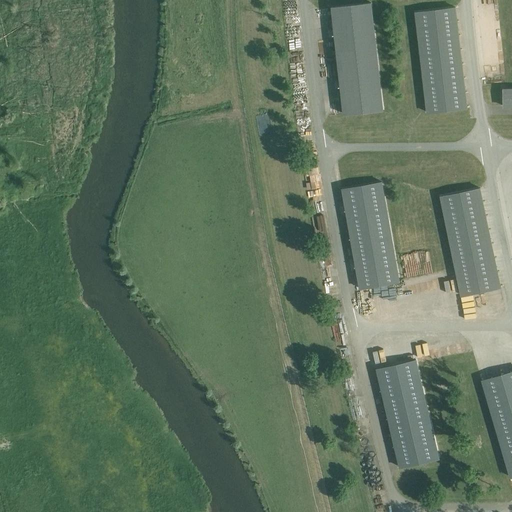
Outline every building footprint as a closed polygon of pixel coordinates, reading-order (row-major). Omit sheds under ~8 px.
[(343,108),(385,104),(376,4),(333,9),(343,108)] [(425,110),(468,106),(458,7),(416,11),(425,110)] [(362,289),(404,281),(387,183),(345,190),(362,289)] [(460,292),(502,284),(483,186),(441,194),(460,292)] [(425,279),(425,291),(445,290),(444,278),(425,279)] [(400,468),(442,459),(420,361),(379,370),(400,468)] [(511,474),(511,373),(485,381),(511,474)]
